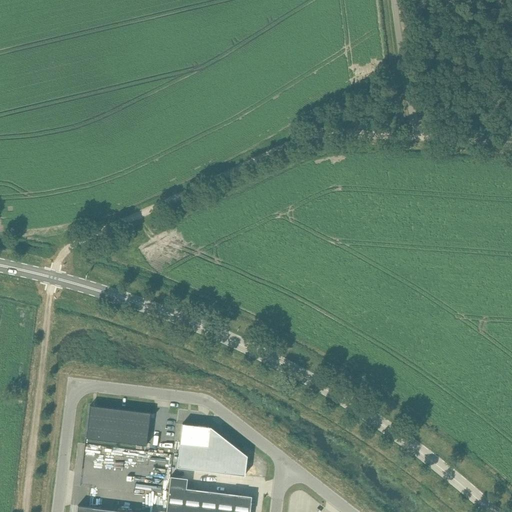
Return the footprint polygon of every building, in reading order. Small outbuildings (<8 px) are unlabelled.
[(150,413),(90,405),(86,438),(146,445),(150,413)] [(182,423),(177,467),(244,475),(247,455),(221,435),(209,434),(210,427),(207,426),(207,427),(197,426),(197,425),(182,423)] [(165,511),(182,511),(185,489),(186,479),(170,477),(165,511)] [(182,511),(198,511),(201,490),(185,489),(182,511)] [(198,511),(215,511),(218,492),(201,490),(198,511)] [(215,511),(232,511),(234,494),(218,492),(215,511)] [(232,511),(248,511),(251,496),(234,494),(232,511)]
